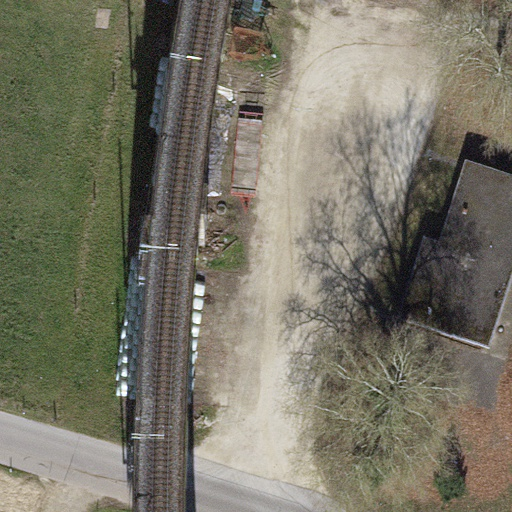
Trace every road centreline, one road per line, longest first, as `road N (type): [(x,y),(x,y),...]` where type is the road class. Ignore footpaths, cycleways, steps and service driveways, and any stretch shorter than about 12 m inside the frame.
road 1 (track): [(248,507),(415,50)]
road 2 (tertiary): [(261,511),(0,433)]
